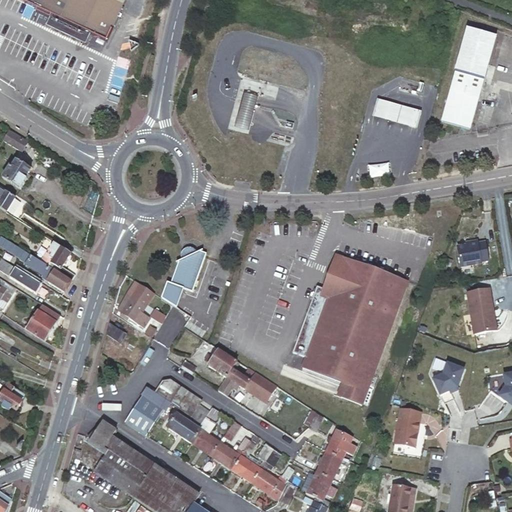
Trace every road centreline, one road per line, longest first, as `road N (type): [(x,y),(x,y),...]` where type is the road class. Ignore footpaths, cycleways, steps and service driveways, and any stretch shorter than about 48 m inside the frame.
road 1 (residential): [(511,174),(349,199),(212,192)]
road 2 (residential): [(240,511),(122,428),(107,404)]
road 3 (residential): [(291,448),(149,359)]
road 4 (secondary): [(109,261),(64,406)]
road 5 (residential): [(14,110),(113,182)]
